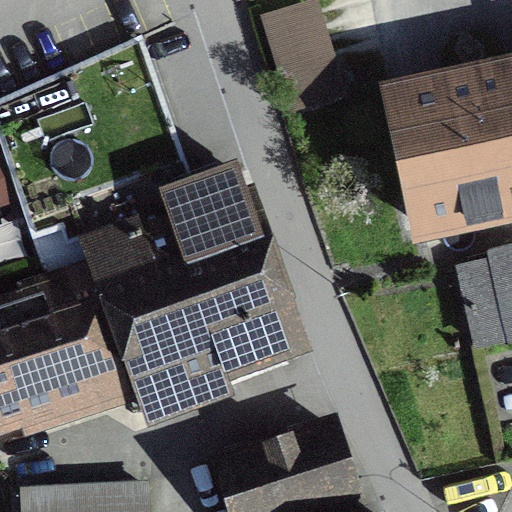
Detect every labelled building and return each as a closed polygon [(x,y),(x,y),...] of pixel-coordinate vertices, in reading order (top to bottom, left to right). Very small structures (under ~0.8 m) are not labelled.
[(310,4),(261,20),(291,112),(340,95),(310,4)] [(137,39),(0,100),(32,205),(181,149),(137,39)] [(511,58),(381,87),(412,232),(511,210),(511,58)] [(90,247),(99,272),(143,401),(152,428),(290,381),(287,370),(314,361),(260,200),(177,228),(174,218),(90,247)] [(511,334),(511,251),(455,265),(473,344),(511,334)] [(99,272),(0,306),(0,449),(143,401),(99,272)] [(220,461),(235,511),(307,511),(355,497),(331,426),(282,441),(220,461)] [(29,511),(29,491),(18,491),(19,511),(150,511),(151,485),(58,489),(58,511),(29,511)] [(58,511),(58,489),(29,491),(29,511),(58,511)]
